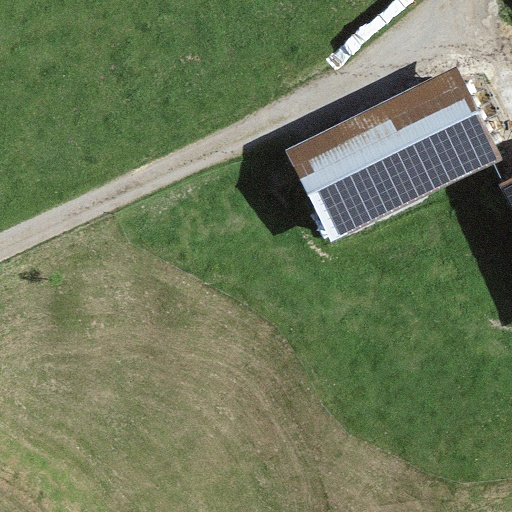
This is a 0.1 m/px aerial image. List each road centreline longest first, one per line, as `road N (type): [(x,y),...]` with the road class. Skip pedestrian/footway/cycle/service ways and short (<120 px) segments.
road 1 (track): [(254,145),(0,262)]
road 2 (unclassified): [(478,0),(389,75),(254,145)]
